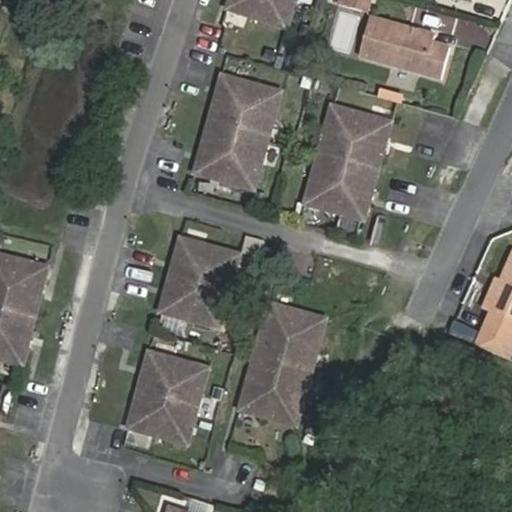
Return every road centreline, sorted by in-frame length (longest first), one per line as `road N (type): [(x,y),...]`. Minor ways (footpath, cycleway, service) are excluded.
road 1 (residential): [(126,186),(38,488),(93,511)]
road 2 (unclassified): [(126,186),(448,276)]
road 3 (track): [(313,511),(358,377),(453,270)]
road 4 (residential): [(181,0),(126,186)]
road 5 (residential): [(511,124),(453,270)]
